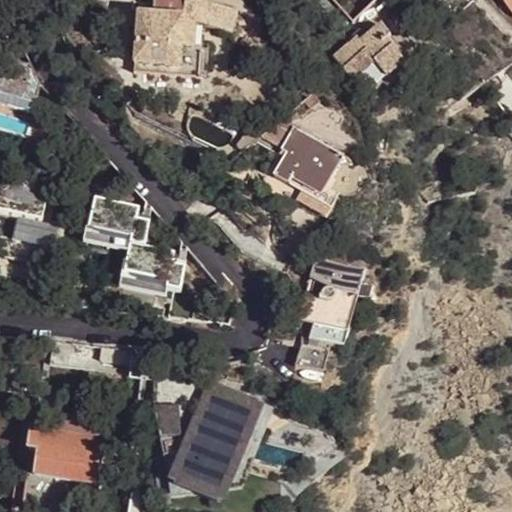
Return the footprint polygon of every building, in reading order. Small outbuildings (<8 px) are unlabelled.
[(183,20),(185,1),(174,0),(155,0),(154,17),(139,16),(137,35),(136,48),(135,67),(200,71),(202,50),(182,49),(184,21),(183,20)] [(239,15),(185,1),(183,20),(184,21),(203,26),(233,35),(239,15)] [(203,26),(184,21),(182,49),(202,50),(203,26)] [(391,38),(382,27),(367,40),(361,44),(359,40),(357,41),(353,37),(340,47),(344,52),(334,59),(341,68),(352,82),(375,64),(386,78),(404,64),(386,41),(391,38)] [(367,40),(360,31),(353,37),(357,41),(359,40),(361,44),(367,40)] [(409,61),(391,38),(386,41),(404,64),(408,69),(413,66),(409,61)] [(30,65),(0,56),(0,95),(35,104),(40,85),(31,67),(30,65)] [(408,69),(404,64),(386,78),(391,83),(408,69)] [(200,71),(135,67),(134,75),(200,80),(200,71)] [(352,82),(341,68),(337,72),(348,86),(352,82)] [(35,104),(0,95),(0,106),(32,115),(35,105),(35,104)] [(294,129),(281,121),(261,139),(282,150),(294,129)] [(344,158),(294,129),(282,150),(281,152),(287,155),(274,178),(302,193),(297,202),(327,219),(332,211),(319,203),(344,158)] [(92,219),(89,238),(133,246),(132,251),(130,264),(127,283),(168,290),(182,293),(187,264),(174,262),(175,254),(146,249),(151,220),(138,218),(139,210),(95,202),(92,219)] [(65,224),(18,215),(13,241),(18,242),(16,261),(56,269),(65,224)] [(89,238),(92,219),(87,218),(83,242),(132,251),(133,246),(89,238)] [(311,238),(296,227),(282,246),(296,257),(311,238)] [(365,272),(315,259),(312,274),(330,285),(327,290),(325,291),(323,292),(322,294),(322,297),(322,298),(321,299),(320,299),(318,299),(310,297),(303,320),(302,326),(301,331),(301,348),(300,348),(294,369),(324,378),(329,356),(331,350),(343,353),(365,272)] [(127,283),(130,264),(125,263),(121,286),(168,295),(168,290),(127,283)] [(330,285),(312,274),(310,280),(327,290),(330,285)] [(303,320),(310,297),(305,296),(298,324),(302,326),(303,320)] [(132,350),(103,347),(102,362),(131,364),(132,350)] [(271,418),(258,413),(253,382),(217,388),(220,411),(222,419),(200,422),(198,430),(169,434),(175,475),(169,476),(171,496),(236,486),(253,444),(259,446),(271,418)] [(136,439),(158,440),(159,412),(138,411),(136,439)] [(220,411),(199,415),(200,422),(222,419),(220,411)] [(42,431),(45,413),(35,412),(32,429),(42,431)] [(92,420),(45,413),(42,431),(32,429),(29,449),(39,451),(36,471),(103,481),(109,430),(91,428),(92,420)] [(110,423),(92,420),(91,428),(109,430),(110,423)] [(236,486),(171,496),(171,501),(241,491),(245,481),(259,446),(253,444),(236,486)] [(36,511),(40,482),(25,480),(21,509),(36,511)]
